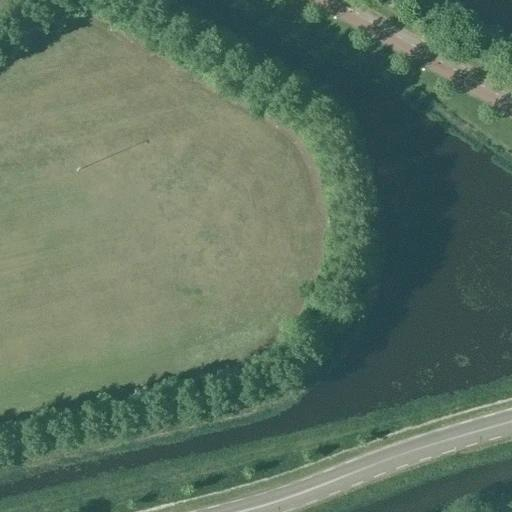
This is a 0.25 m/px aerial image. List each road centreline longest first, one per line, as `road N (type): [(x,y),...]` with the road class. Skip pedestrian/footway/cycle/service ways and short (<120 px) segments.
road 1 (tertiary): [(251,511),(511,423)]
road 2 (residential): [(511,110),(322,0)]
